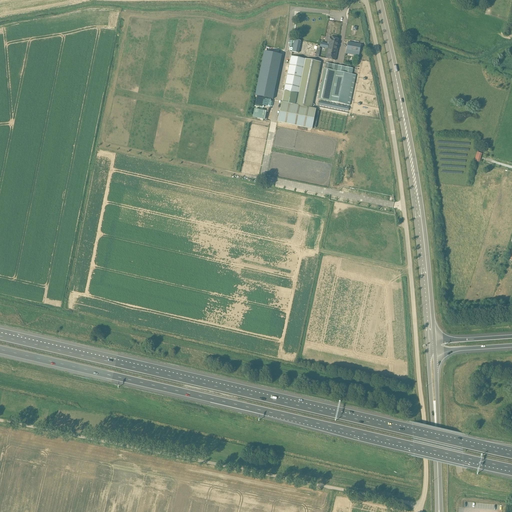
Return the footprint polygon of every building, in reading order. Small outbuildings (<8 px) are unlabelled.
[(333,48),(338,49),(338,46),(337,46),(338,39),(331,38),(329,46),(333,46),(333,48)] [(361,45),(349,43),(347,51),(356,53),(355,55),(360,56),(361,53),(359,53),(361,45)] [(333,46),(329,46),(326,59),(335,61),(338,49),(333,48),(333,46)] [(291,56),(281,101),(310,107),(312,98),(320,63),(291,56)] [(353,69),(338,65),(336,72),(325,69),(318,99),(344,105),(349,106),(356,76),(352,75),(353,69)] [(256,103),(271,104),(272,93),(257,92),(256,103)] [(266,120),(268,112),(255,109),(253,117),(266,120)]
